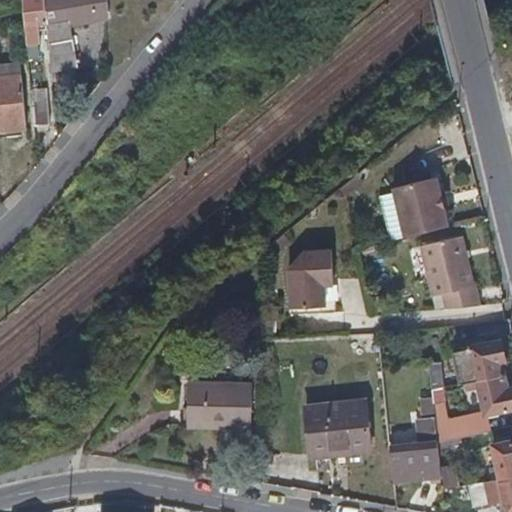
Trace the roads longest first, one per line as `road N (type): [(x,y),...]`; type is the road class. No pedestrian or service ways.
road 1 (residential): [(306,511),(110,483),(53,485),(0,504)]
road 2 (residential): [(0,231),(63,171),(197,0)]
road 3 (residential): [(511,222),(475,74)]
